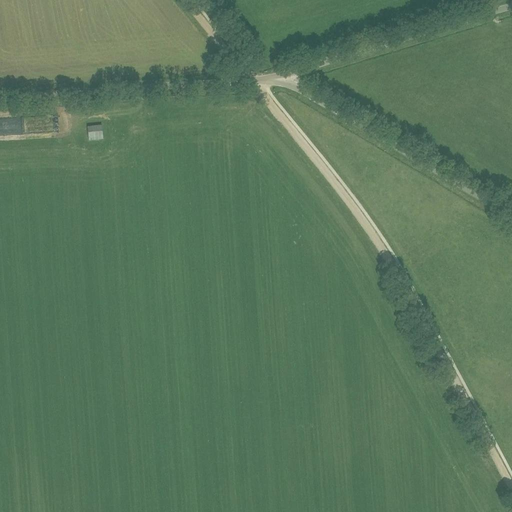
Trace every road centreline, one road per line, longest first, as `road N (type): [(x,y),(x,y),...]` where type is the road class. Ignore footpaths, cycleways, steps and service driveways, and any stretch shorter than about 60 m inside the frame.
road 1 (track): [(185,0),(372,234),(511,487)]
road 2 (unclassified): [(0,98),(283,75)]
road 3 (unclassified): [(511,216),(283,75)]
road 4 (unclassified): [(283,75),(511,6)]
